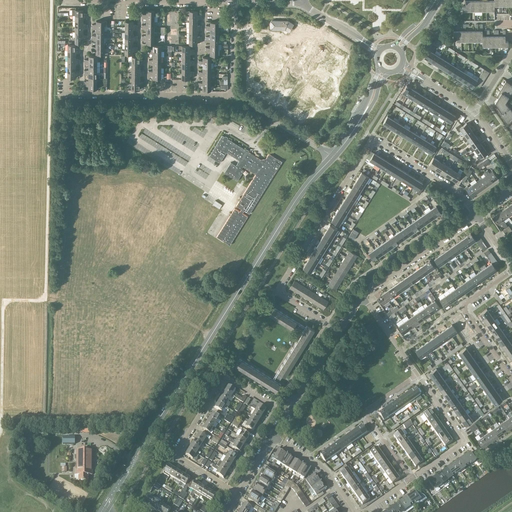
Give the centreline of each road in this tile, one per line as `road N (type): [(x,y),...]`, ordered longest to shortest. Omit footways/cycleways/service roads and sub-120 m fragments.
road 1 (secondary): [(147,438),(296,199),(332,156)]
road 2 (residential): [(338,331),(275,292),(371,138)]
road 3 (residential): [(286,415),(223,376),(179,446),(174,454),(237,493)]
road 4 (residential): [(56,94),(232,95)]
road 5 (residential): [(511,270),(463,305),(511,378)]
road 6 (residential): [(410,479),(365,411),(416,374)]
road 7 (unclassified): [(361,295),(476,214)]
road 8 (residential): [(476,214),(460,193),(371,138)]
